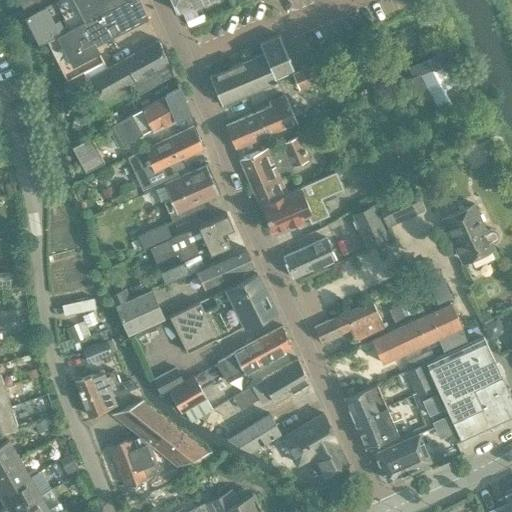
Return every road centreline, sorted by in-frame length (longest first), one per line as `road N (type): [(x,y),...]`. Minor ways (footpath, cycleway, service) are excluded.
road 1 (residential): [(378,511),(157,0)]
road 2 (residential): [(109,511),(54,370),(27,197),(0,115)]
road 3 (tertiary): [(386,511),(511,450)]
